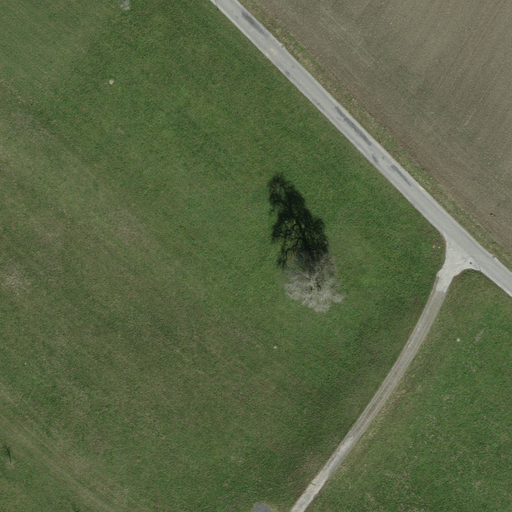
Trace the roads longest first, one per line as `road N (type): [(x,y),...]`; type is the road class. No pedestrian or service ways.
road 1 (unclassified): [(220,0),(511,281)]
road 2 (track): [(299,511),(424,336),(465,242)]
